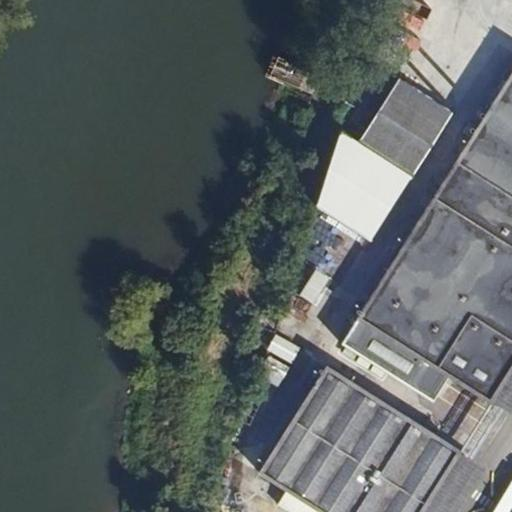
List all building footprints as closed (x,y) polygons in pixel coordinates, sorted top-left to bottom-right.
[(511,367),(511,75),(360,315),(491,401),(511,367)] [(345,223),(370,239),(398,198),(397,197),(425,156),(424,155),(452,115),(399,78),(358,142),(341,131),(318,207),(345,223)] [(303,296),(319,302),(331,273),(315,266),(303,296)] [(269,349),(293,361),(301,346),(278,333),(269,349)] [(418,511),(458,452),(320,363),(256,463),(332,511),(418,511)]
